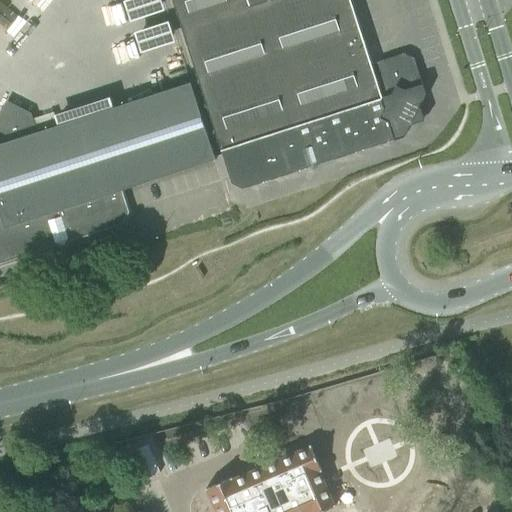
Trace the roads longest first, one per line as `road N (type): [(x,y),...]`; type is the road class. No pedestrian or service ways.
road 1 (secondary): [(402,195),(262,300),(163,348),(40,393)]
road 2 (secondary): [(40,393),(174,370),(400,285)]
road 3 (unclassified): [(458,0),(491,96),(496,171)]
road 4 (secondary): [(400,285),(429,301),(511,277)]
